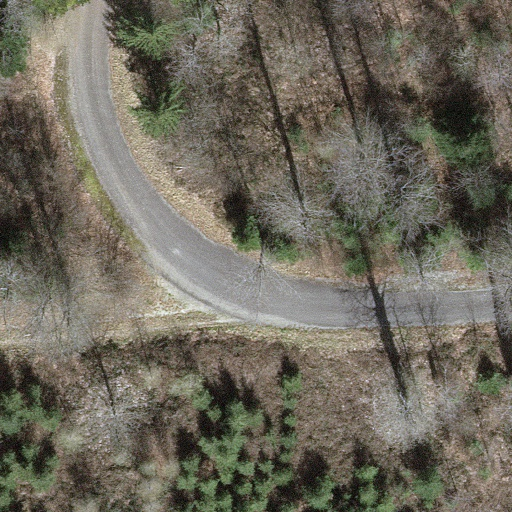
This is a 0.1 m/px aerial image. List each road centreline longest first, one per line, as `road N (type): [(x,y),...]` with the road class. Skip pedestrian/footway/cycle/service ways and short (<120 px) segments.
road 1 (unclassified): [(267,296),(184,272),(135,223),(100,134),(88,65),(91,0)]
road 2 (track): [(0,332),(183,319),(267,296)]
road 3 (unclassified): [(267,296),(407,311),(511,302)]
